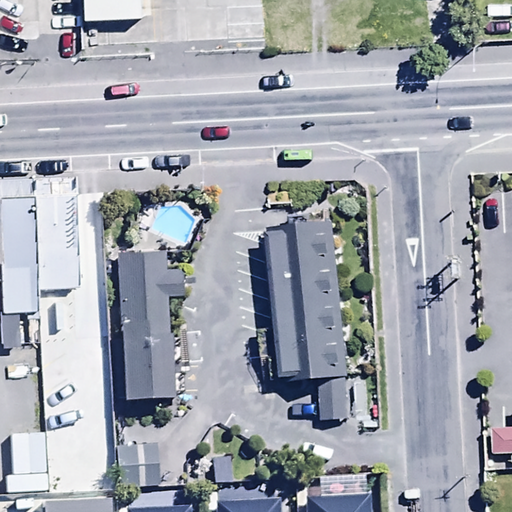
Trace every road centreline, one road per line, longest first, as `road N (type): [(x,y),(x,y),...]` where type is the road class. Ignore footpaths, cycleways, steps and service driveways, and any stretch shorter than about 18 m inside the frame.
road 1 (trunk): [(413,111),(0,132)]
road 2 (residential): [(437,511),(413,111)]
